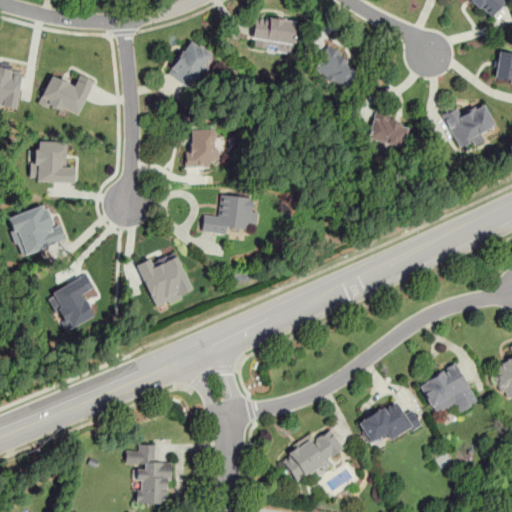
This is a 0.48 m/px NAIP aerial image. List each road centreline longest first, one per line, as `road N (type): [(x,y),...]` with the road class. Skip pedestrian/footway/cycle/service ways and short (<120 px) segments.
road 1 (tertiary): [(511,204),(0,441)]
road 2 (residential): [(226,419),(323,389),(442,307),(511,292)]
road 3 (residential): [(0,3),(124,22),(195,0)]
road 4 (residential): [(124,22),(132,174),(126,207)]
road 5 (residential): [(204,350),(230,447),(218,511)]
